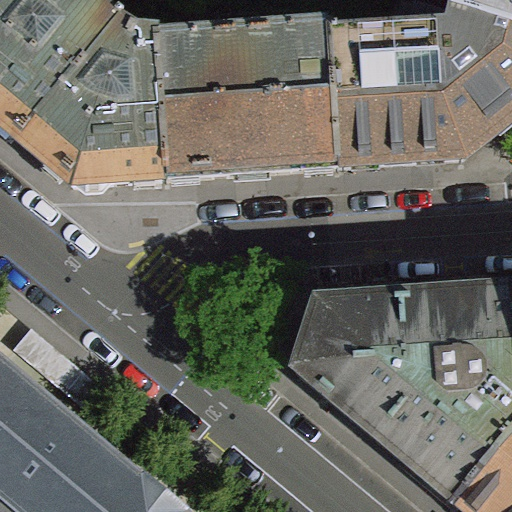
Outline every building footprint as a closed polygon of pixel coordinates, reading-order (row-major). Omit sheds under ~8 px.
[(84,0),(0,0),(0,124),(26,146),(122,32),(84,0)] [(511,0),(460,0),(456,16),(511,33),(511,0)] [(450,36),(331,44),(340,170),(465,162),(511,124),(511,33),(456,16),(450,36)] [(136,41),(122,32),(26,146),(76,190),(169,183),(158,46),(158,42),(136,41)] [(330,36),(158,46),(169,183),(340,170),(331,44),(330,36)] [(511,299),(323,312),(301,378),(459,507),(511,447),(511,299)] [(0,490),(26,511),(194,511),(0,348),(0,490)] [(511,511),(511,447),(459,507),(464,511),(511,511)] [(0,511),(26,511),(0,490),(0,511)]
